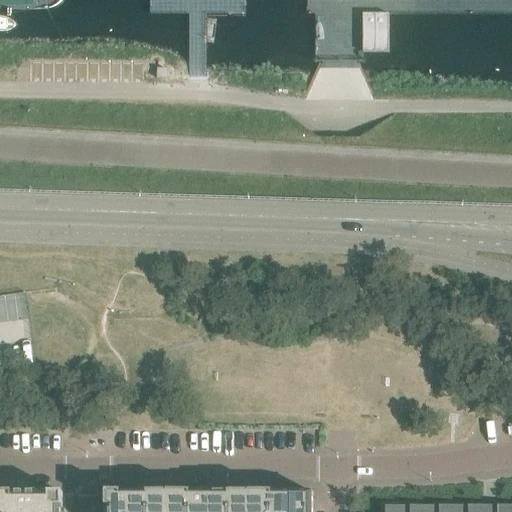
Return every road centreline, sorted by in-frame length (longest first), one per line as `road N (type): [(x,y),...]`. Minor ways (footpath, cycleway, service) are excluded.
road 1 (tertiary): [(511,226),(0,209)]
road 2 (residential): [(86,472),(336,468)]
road 3 (residential): [(336,468),(511,455)]
